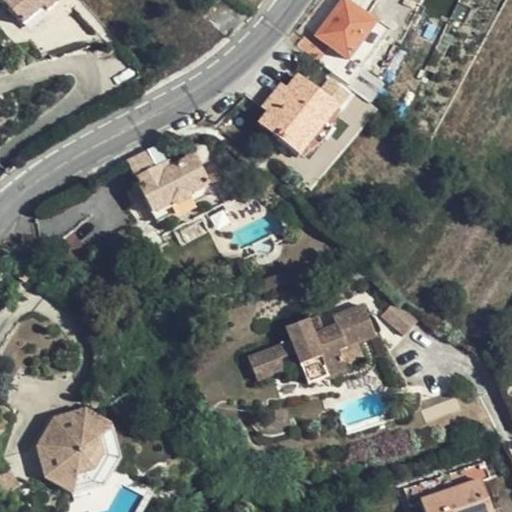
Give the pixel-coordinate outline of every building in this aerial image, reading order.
[(46,14),(58,4),(54,0),(1,0),(23,26),(43,10),(46,14)] [(226,39),(245,19),(221,0),(205,19),(226,39)] [(346,86),(358,70),(347,61),(373,26),(342,3),(317,37),(336,53),(324,68),(346,86)] [(449,20),(417,4),(369,104),(400,118),(449,20)] [(273,109),(266,116),(259,126),(298,158),(334,113),(296,81),(287,92),(281,88),(268,104),(273,109)] [(260,113),(266,116),(273,109),(268,104),(260,113)] [(171,170),(168,165),(136,181),(152,214),(170,205),(172,210),(190,201),(188,195),(205,187),(191,159),(171,170)] [(227,163),(205,173),(211,186),(233,175),(227,163)] [(244,196),(233,175),(211,186),(221,208),(244,196)] [(277,193),(269,184),(244,196),(249,205),(261,200),(265,205),(281,198),(277,193)] [(170,205),(152,214),(155,221),(208,195),(205,187),(188,195),(190,201),(172,210),(170,205)] [(420,320),(394,304),(383,320),(408,337),(420,320)] [(337,353),(356,345),(375,338),(363,306),(334,317),(337,327),(315,336),(310,321),(287,329),(292,342),(251,358),(260,382),(286,374),(282,361),(298,355),(309,386),(345,372),(342,364),(337,353)] [(361,359),(356,345),(337,353),(342,364),(361,359)] [(85,412),(69,417),(75,431),(83,436),(97,466),(88,482),(104,491),(122,465),(113,430),(85,412)] [(74,499),(104,491),(88,482),(97,466),(83,436),(75,431),(69,417),(55,421),(35,451),(45,483),(74,499)] [(14,476),(0,480),(0,499),(1,504),(20,498),(14,476)] [(419,503),(421,511),(490,511),(480,482),(419,503)]
